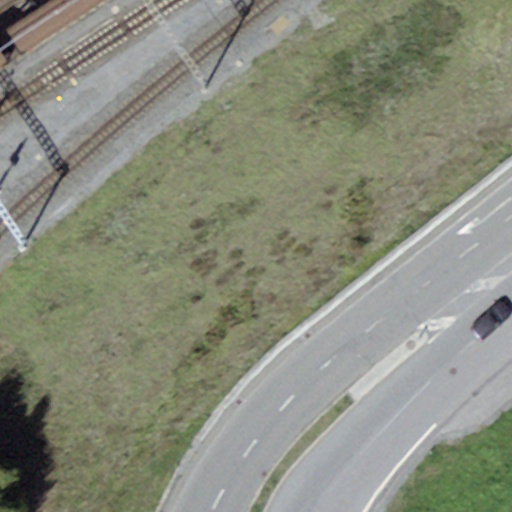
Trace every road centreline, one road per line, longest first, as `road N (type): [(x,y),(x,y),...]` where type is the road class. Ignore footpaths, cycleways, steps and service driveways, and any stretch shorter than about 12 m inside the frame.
road 1 (tertiary): [(511,214),(314,375),(244,456)]
road 2 (tertiary): [(270,511),(294,458),(321,428),(511,294)]
road 3 (tertiary): [(325,511),(390,415),(511,295)]
